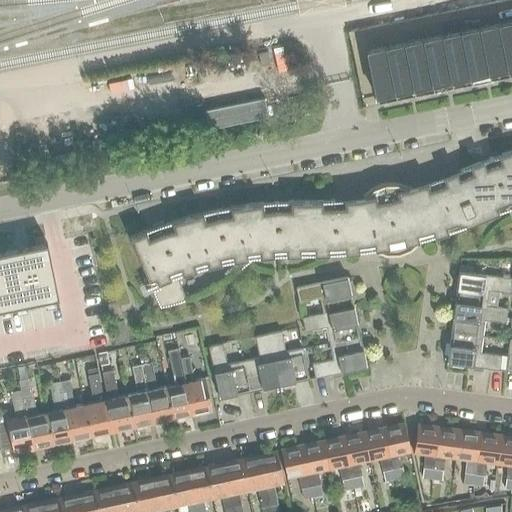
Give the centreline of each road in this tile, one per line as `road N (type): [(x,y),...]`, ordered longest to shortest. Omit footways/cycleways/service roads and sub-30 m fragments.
road 1 (unclassified): [(0,210),(511,107)]
road 2 (residential): [(511,412),(389,401),(0,484)]
